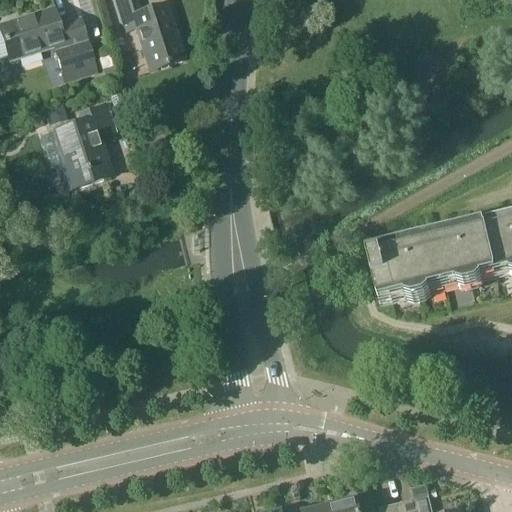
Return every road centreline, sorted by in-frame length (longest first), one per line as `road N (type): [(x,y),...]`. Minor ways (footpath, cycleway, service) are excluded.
road 1 (tertiary): [(0,500),(264,439)]
road 2 (tertiary): [(246,418),(0,475)]
road 3 (tertiary): [(280,415),(230,173)]
road 4 (tertiary): [(230,173),(224,293),(246,418)]
road 5 (tertiary): [(239,0),(230,173)]
road 6 (tertiary): [(504,474),(370,440)]
